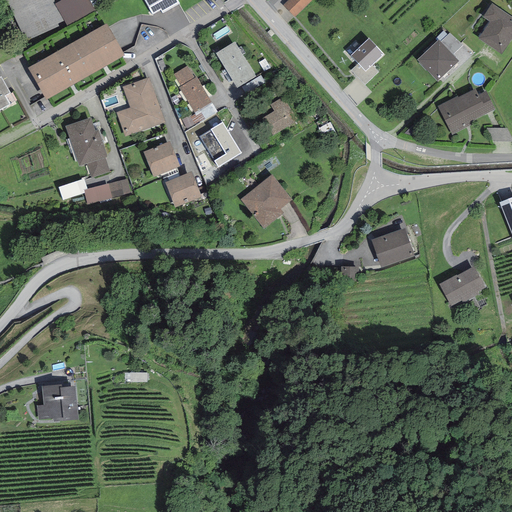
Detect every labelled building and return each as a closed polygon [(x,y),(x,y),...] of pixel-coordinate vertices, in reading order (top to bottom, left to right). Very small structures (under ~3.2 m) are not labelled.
[(53,0),(5,0),(24,39),(26,38),(28,41),(59,26),(58,24),(64,21),(54,4),(55,4),(53,0)] [(61,0),(55,4),(54,4),(64,21),(67,27),(95,11),(89,0),(61,0)] [(177,0),(144,0),(153,14),(161,9),(163,13),(180,4),(177,0)] [(312,0),(287,0),(283,5),(295,17),(312,0)] [(501,54),(511,38),(511,17),(492,4),(483,17),(489,21),(479,36),(479,37),(478,38),(501,54)] [(106,23),(27,68),(46,100),(124,56),(106,23)] [(450,32),(440,42),(455,58),(456,57),(453,54),(462,45),(450,32)] [(368,39),(350,56),(358,64),(351,70),(364,85),(378,72),(372,66),(383,55),(368,39)] [(440,42),(438,40),(417,60),(437,82),(459,61),(455,58),(440,42)] [(234,42),(215,53),(237,88),(256,77),(234,42)] [(174,74),(181,86),(178,88),(194,113),(211,102),(196,77),(194,78),(187,66),(174,74)] [(261,76),(242,87),(246,94),(265,83),(261,76)] [(0,109),(9,104),(5,96),(10,93),(1,77),(0,77),(0,109)] [(149,77),(122,87),(130,108),(116,113),(125,136),(165,122),(149,77)] [(437,107),(452,135),(470,125),(469,123),(495,109),(486,91),(479,95),(476,89),(459,98),(458,96),(437,107)] [(283,97),(270,105),(274,111),(262,118),(273,136),(298,121),(283,97)] [(217,112),(211,102),(194,113),(195,114),(191,116),(190,117),(195,124),(196,126),(217,112)] [(191,116),(191,115),(181,120),(186,129),(195,124),(190,117),(191,116)] [(91,118),(65,126),(78,167),(86,164),(105,158),(107,157),(98,130),(95,131),(91,118)] [(242,153),(222,122),(199,136),(218,168),(242,153)] [(511,138),(507,128),(486,128),(492,142),(511,142),(511,138)] [(180,166),(169,141),(143,152),(154,177),(180,166)] [(109,172),(105,158),(86,164),(91,178),(109,172)] [(191,172),(164,183),(175,208),(201,197),(191,172)] [(292,200),(272,175),(240,200),(264,229),(283,213),(280,209),(292,200)] [(84,179),(58,187),(62,200),(84,193),(83,190),(87,189),(84,179)] [(127,179),(108,184),(87,189),(83,190),(84,193),(87,205),(130,193),(127,179)] [(511,197),(499,202),(511,236),(511,197)] [(404,228),(371,240),(381,268),(414,256),(404,228)] [(485,288),(473,266),(457,276),(456,275),(439,284),(451,307),(462,301),(463,303),(478,294),(477,292),(485,288)] [(53,418),(54,422),(78,419),(75,386),(61,388),(61,384),(41,386),(43,405),(36,406),(38,420),(53,418)]
